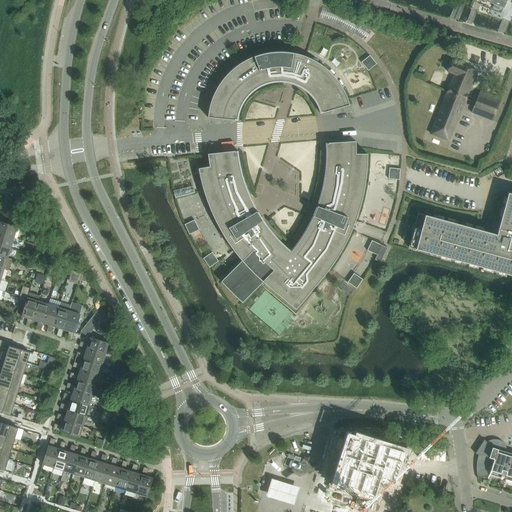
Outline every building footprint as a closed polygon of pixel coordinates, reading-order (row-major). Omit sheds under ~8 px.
[(494,0),(493,4),(503,8),(506,0),(494,0)] [(208,113),(208,118),(238,121),(238,117),(239,113),(241,109),(242,105),(244,101),(247,98),(250,95),(253,92),(256,89),(260,87),(263,85),(267,84),(271,83),(276,82),(280,82),(284,82),(288,83),(292,84),(296,86),(300,87),(304,90),(307,92),(310,95),(313,98),(315,102),(317,106),(319,110),(320,114),(350,105),(348,100),(345,94),(343,89),(339,84),(336,79),(332,74),(327,70),(323,66),(317,63),(312,60),(306,57),(301,55),(296,54),(291,53),(286,52),(280,52),(275,52),(270,53),(264,54),(259,55),(254,57),(249,59),(244,61),(240,64),(235,67),(231,71),(228,74),(225,77),(223,80),(220,83),(218,86),(217,88),(216,91),(215,93),(214,95),(213,97),(211,101),(210,105),(209,109),(208,113)] [(449,141),(464,103),(477,72),(452,62),(447,72),(454,75),(430,134),(449,141)] [(381,70),(377,65),(367,71),(374,81),(384,75),(381,70)] [(492,121),(498,106),(501,99),(480,91),(471,113),(492,121)] [(210,167),(198,169),(200,176),(202,184),(204,191),(206,198),(209,205),(212,214),(216,222),(221,230),(225,238),(231,246),(236,254),(242,261),(221,282),(225,286),(229,290),(234,295),(238,299),(242,303),(263,282),(296,310),(304,301),(312,292),(319,283),(326,273),(333,263),(339,253),(345,243),(351,232),(354,224),(357,216),(360,207),(362,198),(364,190),(366,181),(367,172),(367,163),(367,154),(356,154),(356,151),(356,149),(356,146),(356,144),(356,141),(325,143),(326,152),(326,160),(325,168),(324,177),(323,185),(321,193),(318,201),(315,209),(312,216),(309,224),(305,231),(300,238),(296,245),(291,251),(285,246),(279,240),(274,234),(269,228),(264,222),(260,216),(256,209),(253,202),(249,194),(246,186),(243,177),(241,168),(239,160),(238,151),(208,154),(208,157),(208,159),(209,162),(209,164),(210,167)] [(390,168),(389,179),(399,180),(401,169),(390,168)] [(178,198),(194,194),(191,183),(175,187),(172,187),(175,200),(178,199),(178,198)] [(418,213),(409,248),(511,275),(511,193),(508,193),(508,194),(507,197),(501,219),(498,229),(497,235),(489,233),(481,230),(480,230),(418,213)] [(195,220),(185,225),(189,235),(199,230),(195,220)] [(0,234),(14,238),(17,227),(0,221),(0,234)] [(0,245),(11,249),(14,238),(0,234),(0,245)] [(372,240),(367,251),(376,255),(377,255),(375,260),(381,262),(388,248),(382,245),(372,240)] [(0,256),(8,258),(11,249),(0,245),(0,256)] [(212,252),(203,259),(210,268),(219,261),(212,252)] [(354,273),(348,282),(355,288),(357,289),(363,280),(362,279),(354,273)] [(29,292),(22,317),(28,318),(28,319),(32,320),(38,301),(40,296),(29,293),(29,292)] [(43,323),(48,304),(38,301),(32,320),(43,323)] [(53,326),(59,308),(48,304),(43,323),(53,326)] [(64,330),(70,311),(59,308),(53,326),(64,330)] [(74,333),(80,314),(70,311),(64,330),(74,333)] [(105,354),(108,343),(90,338),(87,349),(105,354)] [(0,343),(0,412),(10,416),(30,353),(3,344),(0,343)] [(102,365),(105,354),(87,349),(83,359),(102,365)] [(99,375),(102,365),(83,359),(80,369),(99,375)] [(96,385),(99,375),(80,369),(77,380),(96,385)] [(92,396),(96,385),(77,380),(74,390),(92,396)] [(89,406),(92,396),(74,390),(71,400),(89,406)] [(86,416),(89,406),(71,400),(67,410),(86,416)] [(83,427),(86,416),(67,410),(64,421),(83,427)] [(61,432),(80,438),(83,427),(64,421),(63,426),(60,426),(55,424),(53,429),(61,431),(61,432)] [(0,469),(5,471),(5,470),(11,471),(14,462),(8,460),(18,428),(0,422),(0,469)] [(349,437),(335,483),(375,496),(379,483),(389,486),(390,482),(394,483),(404,451),(370,440),(359,437),(358,439),(349,437)] [(491,440),(487,442),(484,440),(475,454),(478,455),(494,459),(493,464),(491,470),(490,474),(511,480),(511,453),(506,452),(505,447),(503,443),(500,440),(495,439),(491,440)] [(53,468),(59,449),(48,446),(42,465),(53,468)] [(63,471),(69,452),(59,449),(53,468),(63,471)] [(74,474),(80,456),(69,452),(63,471),(74,474)] [(477,462),(493,464),(494,459),(478,455),(477,462)] [(84,478),(90,459),(80,456),(74,474),(84,478)] [(94,481),(100,462),(90,459),(84,478),(94,481)] [(105,484),(111,465),(100,462),(94,481),(105,484)] [(477,471),(491,470),(493,464),(477,462),(477,471)] [(115,487),(121,468),(111,465),(105,484),(115,487)] [(125,491),(131,472),(121,468),(115,487),(125,491)] [(489,475),(490,474),(491,470),(477,471),(478,479),(478,477),(489,475)] [(135,494),(141,475),(131,472),(125,491),(135,494)] [(147,497),(153,478),(141,475),(135,494),(147,497)]
